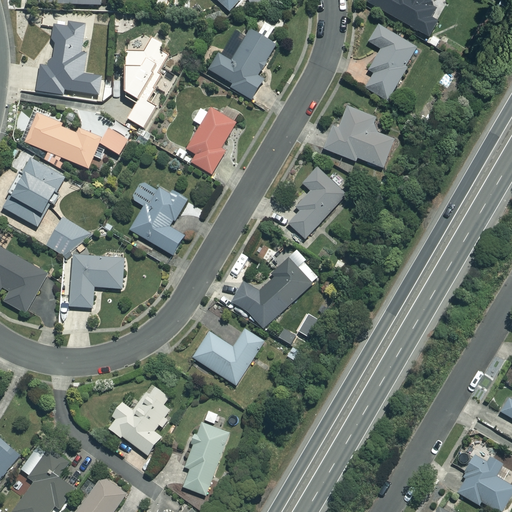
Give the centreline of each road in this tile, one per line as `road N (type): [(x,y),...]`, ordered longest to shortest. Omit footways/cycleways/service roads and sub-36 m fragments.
road 1 (residential): [(331,0),(323,67),(176,312),(129,348),(102,357),(43,358),(0,339)]
road 2 (trunk): [(269,511),(511,100)]
road 3 (trunk): [(511,155),(301,511)]
road 4 (residential): [(511,298),(385,511)]
